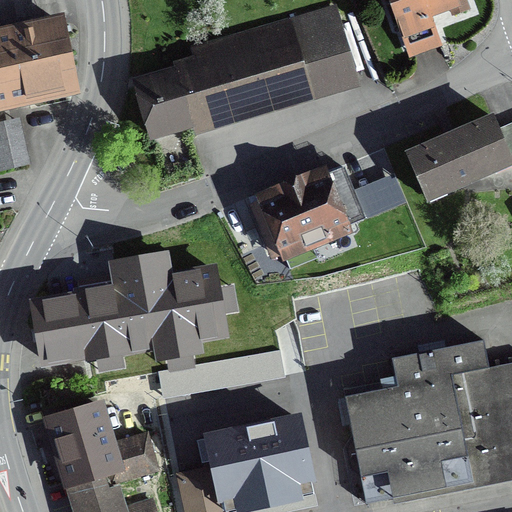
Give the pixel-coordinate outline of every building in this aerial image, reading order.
[(449,0),(383,0),(404,62),(435,52),(426,26),(455,17),(449,0)] [(192,69),(130,88),(147,144),(193,130),(196,140),(359,90),(334,9),(188,53),(192,69)] [(58,17),(0,29),(0,105),(73,90),(58,17)] [(489,112),(403,148),(424,198),(510,162),(489,112)] [(0,167),(26,161),(17,122),(0,125),(0,167)] [(323,166),(252,193),(275,254),(347,227),(323,166)] [(100,355),(225,333),(214,270),(169,278),(165,256),(115,265),(119,287),(89,292),(100,355)] [(81,295),(29,304),(40,363),(92,353),(81,295)] [(397,386),(344,396),(352,436),(345,447),(349,469),(360,476),(366,504),(511,474),(511,362),(489,367),(483,340),(392,358),(397,386)] [(141,364),(98,376),(102,392),(146,380),(141,364)] [(121,506),(114,484),(155,471),(143,432),(112,442),(100,405),(50,421),(59,449),(78,511),(152,511),(148,498),(121,506)] [(224,496),(310,476),(297,418),(211,439),(217,467),(224,496)] [(217,467),(178,476),(186,511),(227,511),(224,496),(217,467)]
